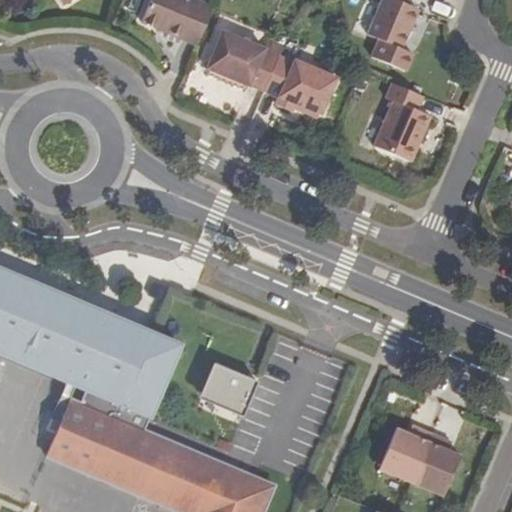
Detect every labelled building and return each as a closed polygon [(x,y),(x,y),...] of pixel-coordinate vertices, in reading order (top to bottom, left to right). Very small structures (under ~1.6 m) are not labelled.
[(0,0),(0,14),(22,3),(20,0),(0,0)] [(150,0),(141,23),(196,46),(212,8),(193,0),(150,0)] [(382,0),(367,35),(401,50),(418,11),(407,6),(409,0),(382,0)] [(264,90),(279,56),(264,50),(222,32),(206,70),(220,76),(234,81),(248,88),(250,84),(264,90)] [(294,103),(321,114),(336,78),(294,61),(293,63),(279,57),(264,90),(279,97),(294,103)] [(220,76),(218,80),(232,86),(234,81),(220,76)] [(393,102),(374,147),(410,162),(430,116),(416,111),(422,97),(392,84),(386,99),(393,102)] [(276,104),(291,111),(294,103),(279,97),(276,104)] [(144,416),(150,418),(178,351),(151,340),(0,275),(0,347),(88,385),(85,391),(144,416)] [(252,384),(214,368),(203,395),(227,405),(226,408),(239,414),(244,416),(256,386),(252,384)] [(90,476),(176,511),(262,511),(273,487),(139,431),(144,416),(85,391),(80,405),(114,420),(90,476)] [(46,457),(90,476),(114,420),(80,405),(70,401),(46,457)] [(412,426),(408,434),(413,437),(417,428),(412,426)] [(378,470),(410,484),(431,434),(417,428),(413,437),(408,434),(395,429),(378,470)] [(443,497),(460,457),(448,451),(442,449),(446,441),(431,434),(410,484),(443,497)] [(442,449),(448,451),(451,443),(446,441),(442,449)]
